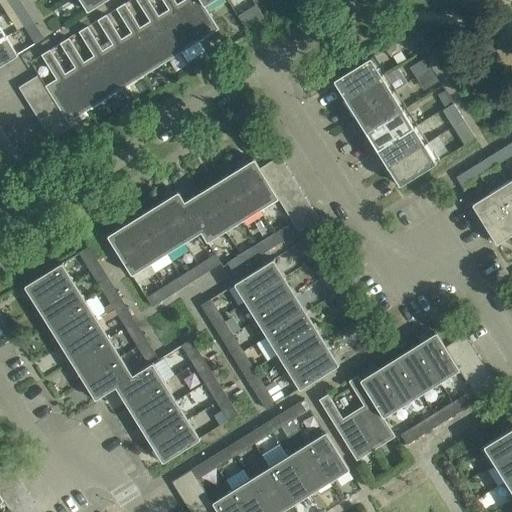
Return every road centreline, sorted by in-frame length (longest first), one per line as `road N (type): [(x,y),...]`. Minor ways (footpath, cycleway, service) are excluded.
road 1 (residential): [(511,351),(449,254),(382,262),(259,62)]
road 2 (residential): [(0,225),(259,62)]
road 3 (residential): [(0,390),(44,465),(97,456),(134,511)]
